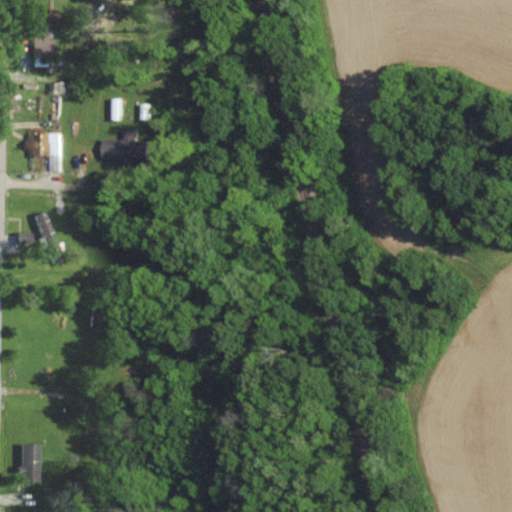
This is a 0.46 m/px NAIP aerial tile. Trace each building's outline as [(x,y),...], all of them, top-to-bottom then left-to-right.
[(28,56),(48,55),(48,37),(43,37),(43,17),(28,17),(28,56)] [(111,118),(120,119),(121,97),(112,96),(111,118)] [(147,158),(147,139),(135,139),(135,128),(123,128),(123,137),(101,137),(100,157),(147,158)] [(60,153),(60,131),(27,132),(27,154),(60,153)] [(42,210),(31,214),(47,262),(58,259),(42,210)] [(16,481),(34,481),(34,443),(17,442),(16,481)]
